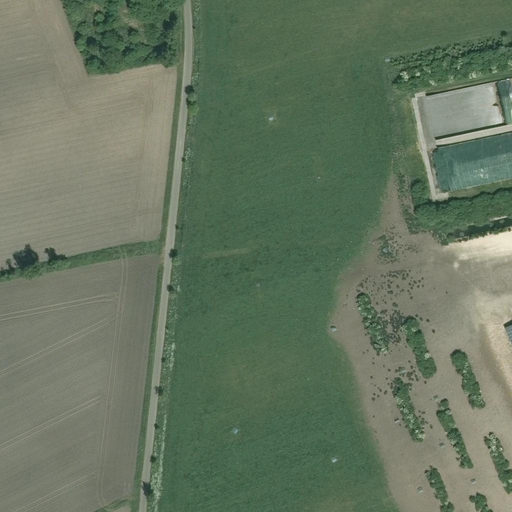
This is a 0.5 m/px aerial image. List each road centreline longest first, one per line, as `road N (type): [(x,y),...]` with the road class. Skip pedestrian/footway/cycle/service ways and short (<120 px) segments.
road 1 (residential): [(165,283),(187,0)]
road 2 (residential): [(165,283),(141,511)]
